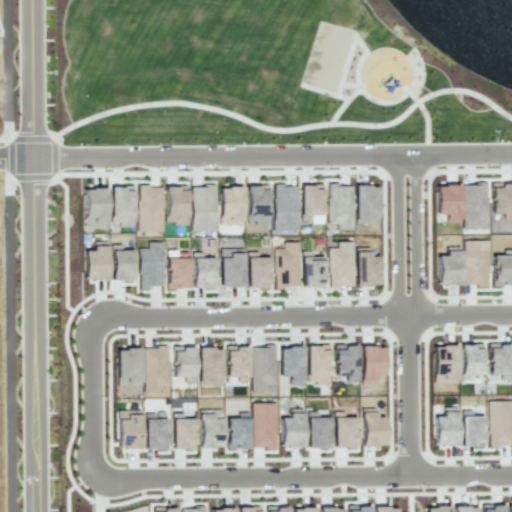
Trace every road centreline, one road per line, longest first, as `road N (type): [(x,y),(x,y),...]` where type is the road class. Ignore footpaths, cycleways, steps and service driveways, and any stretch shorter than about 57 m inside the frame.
road 1 (tertiary): [(34,511),(32,0)]
road 2 (residential): [(30,158),(511,154)]
road 3 (residential): [(412,155),(413,484)]
road 4 (residential): [(412,325),(94,330)]
road 5 (residential): [(97,489),(413,484)]
road 6 (residential): [(94,330),(97,489)]
